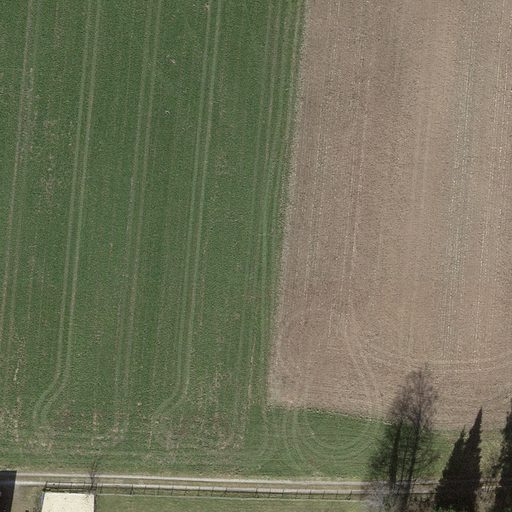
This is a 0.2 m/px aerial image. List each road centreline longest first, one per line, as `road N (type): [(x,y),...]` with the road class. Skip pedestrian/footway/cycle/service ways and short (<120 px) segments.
road 1 (track): [(0,476),(385,489)]
road 2 (track): [(511,486),(385,489)]
